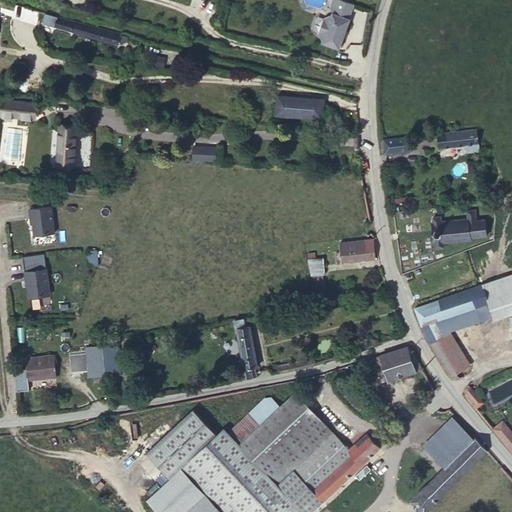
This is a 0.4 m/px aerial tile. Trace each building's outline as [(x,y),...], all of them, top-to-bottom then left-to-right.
[(338,49),(349,19),(348,18),(353,4),(342,0),(332,0),(330,7),(333,13),(332,14),(325,17),(319,33),(323,41),(322,42),(338,49)] [(128,35),(45,13),(42,22),(118,45),(119,42),(123,44),(124,40),(127,41),(128,35)] [(162,65),(164,56),(152,53),(149,61),(162,65)] [(322,118),(324,99),(278,95),(276,114),(322,118)] [(1,101),(0,106),(0,116),(33,122),(35,107),(1,101)] [(73,164),(76,127),(60,126),(58,163),(73,164)] [(438,133),(440,147),(464,144),(477,143),(479,143),(477,129),(438,133)] [(19,144),(13,144),(13,130),(6,130),(5,158),(19,159),(19,144)] [(407,136),(408,146),(416,145),(415,135),(407,136)] [(408,146),(407,136),(383,139),(385,153),(409,150),(408,146)] [(192,143),(192,159),(215,160),(216,144),(192,143)] [(464,144),(465,152),(478,151),(477,143),(464,144)] [(168,144),(166,157),(189,159),(190,146),(168,144)] [(476,171),(475,160),(467,161),(469,172),(476,171)] [(431,222),(434,243),(436,243),(436,247),(444,246),(443,240),(472,237),(471,235),(487,233),(486,217),(477,218),(476,208),(466,209),(467,218),(441,221),(440,216),(432,217),(433,222),(431,222)] [(33,219),(34,236),(54,234),(52,209),(31,210),(31,219),(33,219)] [(376,258),(373,239),(340,242),(341,251),(336,252),(338,262),(376,258)] [(306,259),(308,275),(323,272),(321,257),(306,259)] [(46,269),(24,271),(25,280),(27,280),(28,297),(48,295),(46,269)] [(511,273),(481,284),(487,303),(432,321),(444,336),(448,333),(511,312),(511,273)] [(421,324),(487,303),(481,284),(414,307),(421,324)] [(249,325),(248,317),(235,320),(236,327),(249,325)] [(468,365),(448,333),(444,336),(432,321),(421,324),(431,343),(451,376),(468,365)] [(257,369),(249,325),(236,327),(246,378),(256,377),(254,369),(257,369)] [(106,345),(90,347),(92,377),(108,375),(106,345)] [(415,371),(407,346),(381,354),(389,379),(415,371)] [(56,376),(54,355),(26,358),(29,379),(56,376)] [(277,372),(314,364),(312,358),(275,365),(277,372)] [(511,380),(505,383),(502,375),(482,383),(489,402),(507,395),(508,397),(511,395),(511,380)] [(484,402),(470,384),(468,386),(465,390),(466,397),(475,408),(484,402)] [(296,465),(332,431),(295,392),(277,409),(240,443),(278,482),(296,465)] [(240,443),(277,409),(266,398),(230,432),(240,443)] [(182,468),(222,511),(309,511),(323,499),(314,489),(316,488),(296,465),(278,482),(240,443),(230,432),(227,428),(216,438),(193,412),(148,453),(170,478),(182,468)] [(445,467),(473,438),(455,419),(425,447),(445,467)] [(511,432),(503,421),(493,429),(511,452),(511,432)] [(316,488),(353,453),(349,449),(332,431),(296,465),(316,488)] [(380,447),(367,433),(356,444),(368,457),(380,447)] [(428,509),(487,451),(475,437),(473,438),(445,467),(415,496),(428,509)] [(323,499),(368,457),(356,444),(349,449),(353,453),(316,488),(314,489),(323,499)] [(222,511),(182,468),(170,478),(148,499),(160,511),(222,511)] [(415,496),(411,501),(422,511),(425,511),(428,509),(415,496)]
